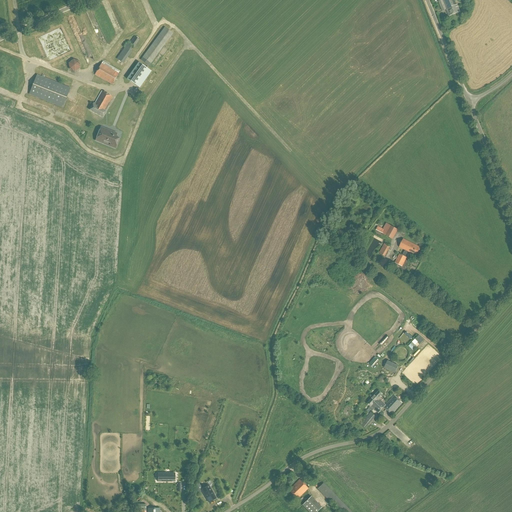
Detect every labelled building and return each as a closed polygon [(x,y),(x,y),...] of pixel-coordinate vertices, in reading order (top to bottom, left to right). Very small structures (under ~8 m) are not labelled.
[(446,10),(449,16),(460,12),(457,4),(456,5),(454,0),(441,0),(438,1),(442,11),(446,10)] [(140,60),(149,66),(173,33),(164,27),(140,60)] [(117,59),(123,63),(132,50),(130,49),(132,47),(134,48),(139,40),(134,36),(129,44),(128,44),(127,43),(125,46),(125,47),(117,59)] [(69,69),(75,72),(80,68),(79,61),(73,59),(68,63),(69,69)] [(127,79),(139,88),(151,71),(139,62),(127,79)] [(95,75),(112,85),(119,72),(102,63),(95,75)] [(29,94),(62,108),(70,88),(37,75),(29,94)] [(89,110),(102,117),(105,111),(110,103),(109,102),(112,97),(102,91),(95,103),(93,103),(93,104),(89,110)] [(98,142),(115,149),(119,138),(116,137),(117,134),(101,127),(97,137),(95,141),(98,142)] [(383,234),(393,240),(398,230),(386,223),(383,229),(378,227),(376,230),(383,234)] [(395,263),(402,266),(407,258),(404,257),(407,251),(410,252),(417,255),(420,248),(403,239),(399,247),(405,250),(402,255),(399,254),(395,263)] [(379,253),(385,257),(391,246),(385,243),(379,253)] [(390,339),(388,336),(379,345),(382,347),(390,339)] [(423,341),(418,336),(415,339),(420,344),(423,341)] [(413,342),(408,346),(413,351),(417,346),(413,342)] [(394,359),(387,369),(391,372),(394,369),(396,371),(401,365),(394,359)] [(384,407),(391,414),(402,403),(394,396),(386,405),(379,399),(382,397),(381,396),(382,394),(379,391),(371,399),(382,409),(384,407)] [(378,413),(382,409),(371,399),(367,404),(370,407),(369,408),(371,410),(373,408),(378,413)] [(361,425),(365,428),(375,416),(371,412),(361,425)] [(297,500),(308,488),(300,480),(288,491),(297,500)] [(340,511),(351,511),(323,483),(317,489),(340,511)] [(201,489),(209,503),(216,498),(209,485),(201,489)] [(308,511),(317,511),(322,507),(311,496),(302,505),(308,511)]
